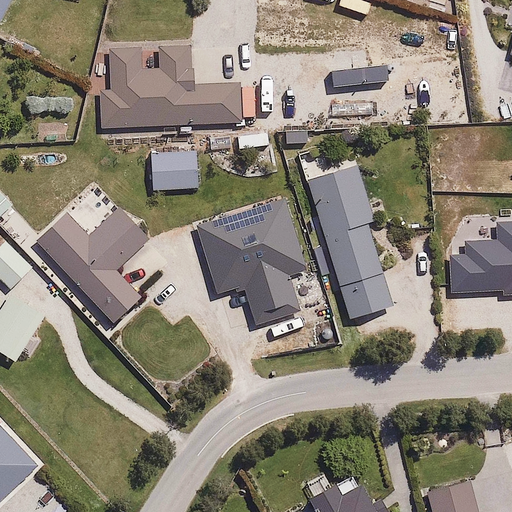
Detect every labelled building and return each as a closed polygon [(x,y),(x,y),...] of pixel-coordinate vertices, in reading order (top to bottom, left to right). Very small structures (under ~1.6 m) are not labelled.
[(17,0),(0,0),(0,21),(5,24),(17,0)] [(114,90),(103,91),(105,131),(246,125),(245,87),(197,89),(195,48),(164,49),(165,70),(146,71),(145,50),(113,51),(114,90)] [(366,65),(336,65),(336,102),(366,102),(366,65)] [(198,153),(152,156),(154,191),(200,188),(198,153)] [(362,166),(311,181),(353,322),(397,308),(373,226),(380,224),(362,166)] [(289,202),(202,229),(223,298),(249,290),(261,328),(306,314),(294,276),(311,271),(289,202)] [(72,215),(40,245),(117,328),(149,299),(123,271),(154,242),(124,210),(94,239),(72,215)] [(471,257),(453,258),(456,300),(511,296),(511,223),(499,225),(500,242),(470,244),(471,257)] [(6,241),(0,246),(0,277),(12,290),(33,269),(6,241)] [(15,296),(0,318),(0,350),(1,351),(20,364),(50,319),(15,296)] [(0,508),(44,467),(0,420),(0,508)] [(476,511),(468,479),(425,490),(430,511),(476,511)] [(374,511),(356,480),(336,491),(330,480),(304,494),(313,511),(374,511)]
